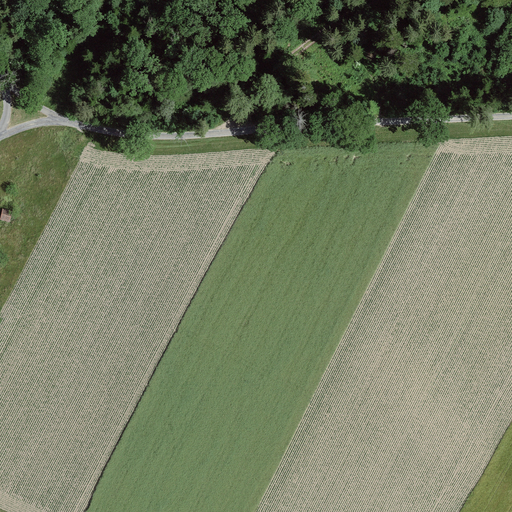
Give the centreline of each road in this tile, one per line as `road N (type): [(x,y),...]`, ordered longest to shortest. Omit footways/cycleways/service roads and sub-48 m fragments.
road 1 (unclassified): [(0,61),(56,120),(140,138),(511,116)]
road 2 (track): [(379,0),(248,95),(225,136)]
